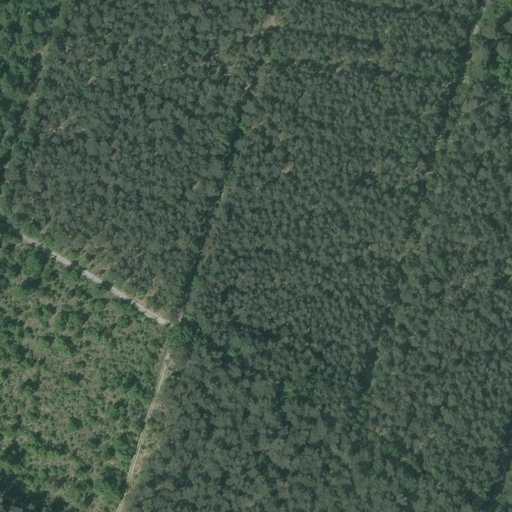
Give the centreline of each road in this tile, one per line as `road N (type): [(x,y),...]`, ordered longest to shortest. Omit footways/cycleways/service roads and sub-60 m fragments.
road 1 (track): [(0,223),(351,431),(471,511)]
road 2 (track): [(118,511),(274,0)]
road 3 (track): [(351,431),(483,0)]
road 4 (track): [(511,92),(256,60)]
road 5 (track): [(0,172),(57,0)]
